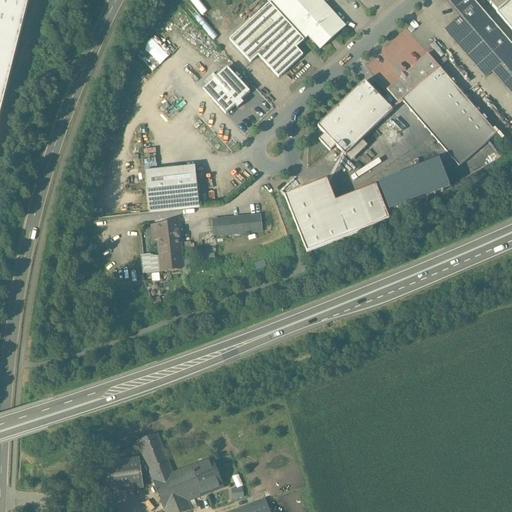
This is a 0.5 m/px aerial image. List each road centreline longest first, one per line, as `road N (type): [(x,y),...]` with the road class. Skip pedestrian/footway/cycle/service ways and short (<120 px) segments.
road 1 (trunk): [(0,430),(244,346),(511,235)]
road 2 (secondary): [(116,0),(65,112),(32,218),(10,342),(0,497)]
road 3 (residential): [(302,99),(260,140),(258,159),(282,165),(298,108)]
road 4 (residential): [(412,0),(302,99)]
